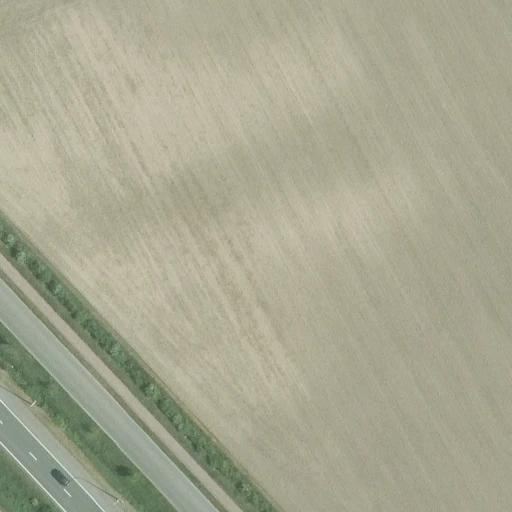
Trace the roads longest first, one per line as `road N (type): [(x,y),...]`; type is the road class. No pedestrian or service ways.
road 1 (unclassified): [(196,511),(0,305)]
road 2 (trunk): [(83,511),(0,423)]
